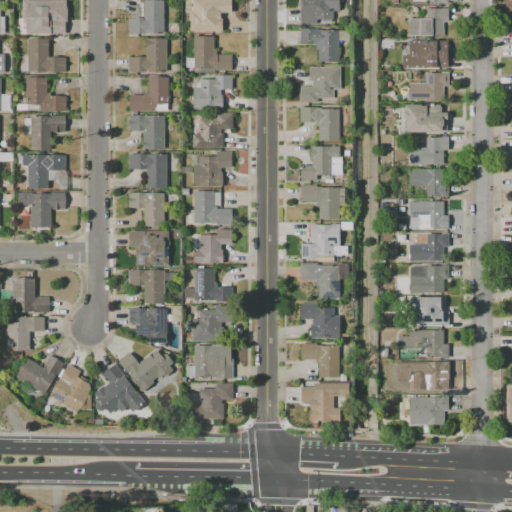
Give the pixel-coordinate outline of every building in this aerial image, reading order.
[(65,34),(26,34),(26,20),(22,19),(22,0),(66,0),(66,7),(68,7),(68,22),(65,22),(65,34)] [(129,32),(129,18),(144,18),(144,1),(164,0),(164,32),(129,32)] [(223,32),(190,32),(190,12),(193,12),(193,0),(232,0),(232,13),(221,13),(221,19),(222,19),(223,32)] [(317,24),(300,24),(301,7),(303,7),(303,1),(301,1),(301,0),(342,0),(342,2),(339,2),(339,11),(334,11),(334,20),(332,20),(332,21),(323,21),(323,19),(317,19),(317,24)] [(443,36),(420,36),(420,35),(410,35),(410,19),(427,19),(427,9),(441,9),(441,8),(448,8),(449,21),(443,21),(443,36)] [(339,62),(319,62),(319,50),(316,50),(316,43),(301,43),(301,28),(317,28),(317,30),(321,30),(322,31),(339,30),(339,31),(349,31),(349,41),(339,41),(339,62)] [(214,73),(194,73),(194,68),(186,68),(186,58),(193,58),(194,36),(214,36),(214,49),(216,49),(216,55),(232,55),(231,71),(214,71),(214,73)] [(66,72),(27,72),(28,39),(48,39),(48,57),(66,57),(66,72)] [(128,72),(128,57),(147,57),(147,39),(167,39),(167,71),(128,72)] [(448,68),(427,68),(403,68),(403,55),(409,55),(409,41),(448,40),(448,68)] [(301,103),(301,86),(312,86),(313,82),(310,82),(310,68),(341,68),(341,90),(333,90),(333,100),(317,100),(317,103),(301,103)] [(444,101),(426,101),(409,101),(409,84),(423,84),(423,75),(426,75),(426,74),(441,74),(441,73),(448,73),(449,86),(444,86),(444,101)] [(223,110),(193,110),(193,79),(215,79),(215,75),(232,75),(232,90),(221,90),(221,96),(223,96),(223,110)] [(51,112),(40,112),(40,111),(17,111),(17,104),(25,104),(26,77),(47,77),(47,93),(52,93),(52,97),(68,97),(68,111),(51,110),(51,112)] [(130,112),(130,95),(143,95),(143,92),(148,92),(148,77),(168,77),(168,112),(130,112)] [(1,112),(0,112),(0,78),(1,78),(1,95),(10,95),(10,110),(1,110),(1,112)] [(434,133),(406,133),(406,119),(404,119),(404,112),(406,112),(405,105),(422,105),(441,105),(441,113),(447,113),(447,119),(448,132),(434,132),(434,133)] [(339,141),(319,141),(319,126),(316,126),(316,122),(299,122),(299,107),(317,107),(317,109),(339,109),(339,141)] [(223,148),(192,148),(192,135),(200,135),(200,119),(215,119),(215,113),(233,113),(233,130),(220,130),(220,134),(223,134),(223,148)] [(51,150),(30,150),(30,134),(24,134),(24,118),(31,118),(31,116),(66,117),(66,132),(51,132),(51,150)] [(165,149),(144,149),(144,131),(129,131),(129,116),(164,116),(165,149)] [(444,165),(409,165),(409,148),(427,148),(426,138),(441,138),(441,137),(448,137),(448,150),(443,150),(444,165)] [(317,180),(302,180),(302,165),(313,165),(313,160),(310,160),(310,146),(340,147),(340,157),(342,157),(342,174),(317,174),(317,180)] [(222,187),(193,186),(193,164),(199,164),(199,156),(215,156),(216,152),(232,152),(232,168),(220,168),(220,173),(222,173),(222,187)] [(67,189),(57,189),(57,187),(54,180),(48,180),(48,189),(28,189),(28,187),(26,187),(26,169),(23,169),(23,166),(22,166),(22,165),(18,165),(18,156),(22,156),(22,154),(31,154),(31,155),(66,155),(66,170),(67,170),(67,189)] [(167,188),(146,188),(146,169),(129,169),(129,154),(167,154),(167,188)] [(449,197),(410,197),(410,169),(443,169),(443,183),(449,183),(449,197)] [(339,220),(319,219),(319,208),(316,208),(316,202),(301,202),(301,185),(317,185),(317,187),(324,187),(324,188),(339,188),(345,188),(345,206),(339,206),(339,220)] [(232,226),(216,226),(216,223),(193,223),(194,192),(214,192),(214,207),(216,207),(216,210),(232,210),(232,226)] [(50,227),(30,227),(30,205),(18,205),(18,193),(32,193),(32,194),(50,194),(50,193),(65,193),(65,209),(50,209),(50,227)] [(164,227),(144,226),(144,208),(128,208),(128,193),(164,193),(164,227)] [(449,230),(441,230),(441,229),(434,229),(419,229),(410,229),(410,218),(409,218),(409,201),(443,202),(443,215),(449,215),(449,230)] [(317,259),(300,259),(300,243),(312,243),(312,238),(310,238),(310,225),(340,225),(340,222),(352,222),(352,231),(340,231),(340,246),(341,246),(341,256),(333,256),(333,255),(317,254),(317,259)] [(223,264),(193,264),(193,234),(216,234),(216,230),(233,230),(233,245),(220,245),(220,250),(223,250),(223,264)] [(136,266),(136,257),(135,257),(135,247),(129,247),(129,231),(168,231),(168,265),(136,266)] [(444,261),(410,261),(409,245),(427,245),(426,234),(441,234),(441,233),(448,233),(448,247),(444,247),(444,261)] [(339,299),(319,299),(319,286),(316,286),(316,281),(300,281),(300,263),(318,263),(317,265),(339,265),(339,264),(348,264),(349,279),(339,279),(339,299)] [(444,293),(410,293),(409,277),(410,277),(410,267),(427,267),(427,266),(448,266),(448,279),(443,279),(444,293)] [(233,302),(194,301),(194,298),(184,298),(184,288),(193,288),(193,268),(214,268),(214,287),(233,287),(233,302)] [(164,304),(144,304),(145,286),(128,286),(129,269),(164,270),(164,272),(176,273),(176,280),(164,280),(164,304)] [(49,314),(34,313),(34,312),(12,312),(13,278),(35,278),(35,297),(49,297),(49,314)] [(411,326),(411,312),(412,312),(412,298),(441,298),(441,299),(442,299),(442,312),(449,312),(449,326),(411,326)] [(340,339),(330,339),(330,338),(318,338),(318,339),(310,339),(310,324),(312,324),(312,320),(301,320),(301,303),(317,303),(317,307),(324,307),(324,308),(334,308),(334,316),(340,316),(340,339)] [(192,341),(192,319),(199,319),(199,310),(215,310),(215,306),(233,306),(233,322),(220,322),(220,328),(224,328),(224,340),(192,341)] [(166,346),(152,346),(152,343),(146,343),(146,337),(136,337),(136,324),(128,324),(128,308),(167,309),(166,346)] [(29,350),(7,350),(7,317),(44,317),(44,331),(29,331),(29,350)] [(442,358),(442,357),(413,357),(413,346),(398,346),(398,335),(409,335),(409,330),(444,330),(444,344),(449,344),(449,358),(442,358)] [(339,378),(319,378),(319,363),(316,363),(316,360),(301,360),(301,343),(317,343),(317,345),(321,345),(321,346),(339,346),(339,378)] [(217,379),(217,378),(194,378),(194,377),(185,377),(185,366),(194,366),(194,346),(231,346),(231,359),(233,359),(233,366),(232,366),(232,379),(217,379)] [(141,393),(139,389),(140,389),(136,384),(135,385),(131,379),(131,378),(118,360),(130,351),(139,363),(156,350),(161,356),(166,353),(173,363),(169,366),(173,371),(164,378),(162,376),(158,379),(157,378),(152,381),(154,383),(141,393)] [(44,395),(16,376),(28,358),(42,367),(50,355),(64,363),(44,395)] [(449,390),(441,390),(427,390),(427,379),(410,379),(410,362),(431,362),(444,362),(444,376),(449,376),(449,390)] [(78,414),(49,396),(69,364),(81,372),(78,377),(89,384),(90,389),(87,393),(90,395),(91,395),(90,410),(81,410),(78,414)] [(119,409),(115,412),(114,410),(110,413),(106,408),(102,412),(98,411),(95,408),(96,403),(94,400),(97,397),(94,393),(104,386),(109,383),(102,374),(115,364),(145,403),(133,412),(128,407),(121,412),(119,409)] [(318,428),(312,428),(312,422),(310,422),(310,403),(301,402),(301,387),(314,387),(314,383),(350,383),(349,396),(334,396),(334,408),(341,408),(341,420),(332,420),(332,422),(318,421),(318,428)] [(223,419),(192,419),(192,405),(199,405),(199,389),(216,389),(216,384),(233,384),(233,400),(221,400),(221,404),(223,404),(223,419)] [(410,425),(410,398),(441,398),(441,397),(449,397),(449,411),(444,411),(444,425),(410,425)]
